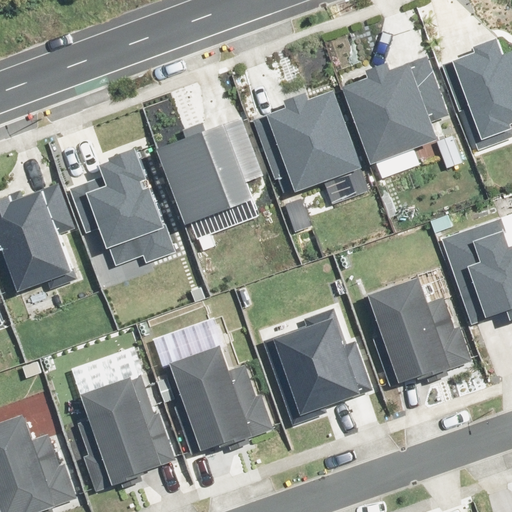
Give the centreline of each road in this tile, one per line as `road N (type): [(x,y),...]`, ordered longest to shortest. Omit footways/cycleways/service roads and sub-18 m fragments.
road 1 (residential): [(0,96),(261,0)]
road 2 (residential): [(511,424),(256,511)]
